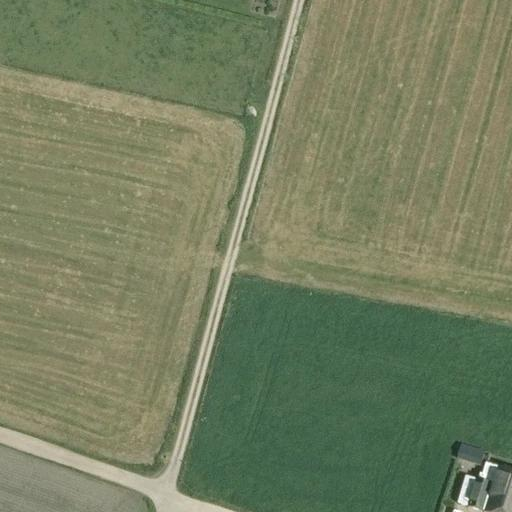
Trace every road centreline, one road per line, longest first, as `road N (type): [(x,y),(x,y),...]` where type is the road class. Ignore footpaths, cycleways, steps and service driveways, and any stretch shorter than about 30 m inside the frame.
road 1 (unclassified): [(165,511),(299,0)]
road 2 (track): [(0,435),(214,511)]
